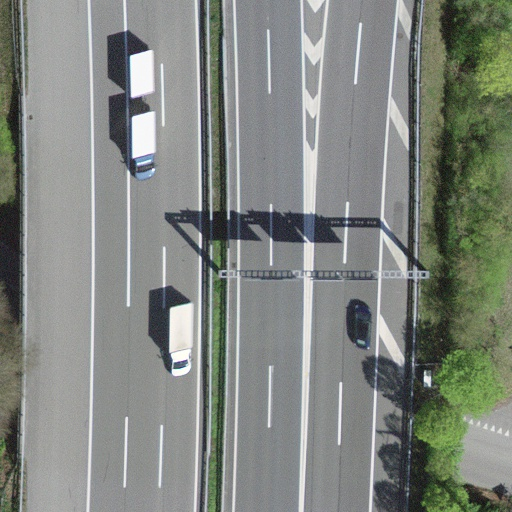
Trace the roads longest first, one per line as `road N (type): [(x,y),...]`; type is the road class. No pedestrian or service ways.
road 1 (tertiary): [(511,466),(0,281)]
road 2 (motorway): [(325,511),(339,417),(363,0)]
road 3 (motorway): [(273,511),(266,0)]
road 4 (motorway): [(141,0),(141,511)]
